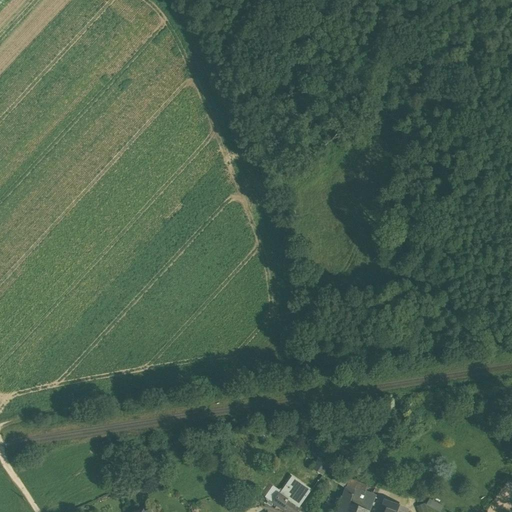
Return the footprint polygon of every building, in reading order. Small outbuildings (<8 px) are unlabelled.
[(312,468),(323,475),(330,464),(319,458),(312,468)] [(311,491),(291,477),(283,490),(287,493),(286,493),(301,504),(311,491)] [(349,480),(337,511),(366,511),(367,511),(369,511),(375,498),(355,490),(358,483),(349,480)] [(377,491),(358,483),(355,490),(375,498),(377,491)] [(301,504),(286,493),(287,493),(283,490),(273,503),(285,511),(297,511),(300,508),(299,508),(301,504)] [(429,498),(426,504),(441,511),(444,506),(429,498)] [(406,511),(407,511),(388,503),(385,511),(406,511)]
